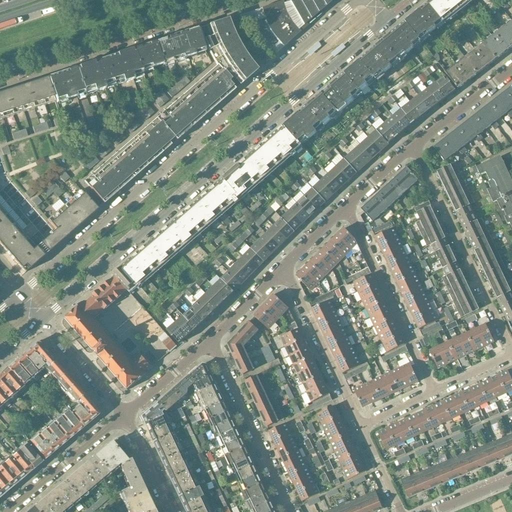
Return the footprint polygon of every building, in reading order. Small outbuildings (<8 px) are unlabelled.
[(283,47),(322,14),(320,12),(332,1),(331,0),(287,0),(261,9),(264,20),(265,21),(267,26),(269,30),(271,34),(274,38),(279,43),(283,47)] [(432,0),(429,3),(444,22),(471,0),(432,0)] [(422,40),(444,22),(429,3),(406,21),(422,40)] [(261,9),(240,16),(244,26),(264,20),(261,9)] [(228,19),(200,29),(204,40),(209,51),(214,61),(217,66),(228,56),(241,48),(240,46),(235,38),(231,29),(228,19)] [(422,40),(406,21),(382,42),(398,61),(422,41),(422,40)] [(511,21),(503,28),(511,40),(511,21)] [(511,40),(503,28),(493,35),(484,43),(497,59),(511,47),(511,40)] [(205,52),(197,29),(198,29),(172,37),(180,60),(205,52)] [(180,60),(172,37),(134,50),(141,72),(142,72),(162,65),(162,66),(180,60)] [(398,61),(382,42),(375,47),(361,60),(377,79),(398,61)] [(279,43),(269,51),(273,56),(283,47),(279,43)] [(484,43),(475,50),(465,58),(478,74),(497,59),(484,43)] [(217,66),(176,101),(84,182),(90,189),(103,204),(162,153),(160,150),(174,138),(176,141),(257,71),(250,63),(245,55),(241,48),(228,56),(217,66)] [(134,50),(124,53),(105,59),(114,86),(143,77),(142,72),(141,72),(134,50)] [(465,58),(456,65),(446,72),(459,88),(478,74),(465,58)] [(105,59),(95,62),(77,69),(85,94),(86,95),(114,86),(105,59)] [(377,79),(361,60),(346,73),(362,92),(377,79)] [(85,94),(77,69),(48,78),(57,103),(85,94)] [(362,92),(346,73),(331,86),(347,106),(362,93),(361,93),(362,92)] [(456,91),(444,77),(435,83),(447,98),(456,91)] [(47,78),(36,82),(44,106),(55,102),(47,78)] [(185,78),(167,93),(171,98),(189,82),(185,78)] [(44,106),(36,82),(26,85),(34,109),(44,106)] [(447,98),(435,83),(427,90),(438,104),(447,98)] [(34,109),(26,85),(15,89),(24,113),(34,109)] [(347,106),(331,86),(322,94),(339,113),(347,106)] [(24,113),(15,89),(5,92),(13,116),(24,113)] [(438,104),(427,90),(418,96),(430,111),(438,104)] [(168,100),(160,91),(151,99),(159,108),(168,100)] [(503,93),(498,97),(511,115),(511,109),(511,108),(511,97),(506,91),(504,92),(504,91),(502,93),(503,93)] [(13,116),(5,92),(0,93),(0,111),(3,120),(13,116)] [(339,113),(322,94),(307,107),(324,127),(339,113)] [(430,111),(418,96),(410,103),(421,117),(430,111)] [(491,102),(490,103),(501,117),(506,113),(510,117),(511,115),(498,97),(493,101),(493,100),(491,102)] [(86,100),(81,102),(89,129),(95,127),(86,100)] [(421,117),(410,103),(401,110),(413,124),(421,117)] [(487,106),(482,110),(496,128),(499,126),(495,122),(501,117),(490,103),(488,104),(486,105),(487,106)] [(146,104),(137,112),(145,121),(154,113),(146,104)] [(87,134),(79,107),(73,109),(81,136),(87,134)] [(302,145),(324,127),(307,107),(285,126),(302,145)] [(413,124),(401,110),(392,117),(405,131),(413,124)] [(475,115),(474,116),(485,130),(490,126),(494,130),(496,128),(482,110),(477,113),(475,114),(475,115)] [(127,119),(122,113),(116,119),(121,124),(127,119)] [(470,118),(466,122),(480,141),(483,139),(479,134),(485,130),(474,116),(472,117),(472,116),(470,118)] [(131,117),(122,125),(130,134),(139,126),(131,117)] [(405,131),(392,117),(384,124),(396,138),(405,131)] [(60,119),(53,121),(55,128),(62,125),(60,119)] [(459,127),(458,128),(469,143),(474,138),(478,143),(480,141),(466,122),(461,126),(460,125),(459,127)] [(46,123),(39,125),(41,132),(48,130),(46,123)] [(396,138),(384,124),(376,131),(388,145),(396,138)] [(41,132),(39,125),(32,128),(34,134),(41,132)] [(249,191),(302,145),(285,126),(114,275),(115,276),(127,290),(130,294),(201,232),(234,203),(236,205),(239,202),(238,201),(249,191)] [(454,131),(450,135),(464,153),(467,151),(463,147),(469,143),(458,128),(456,130),(456,129),(454,130),(454,131)] [(117,129),(108,137),(116,146),(125,139),(117,129)] [(25,130),(18,132),(20,139),(27,137),(25,130)] [(388,145),(376,131),(368,138),(380,152),(388,145)] [(20,139),(18,132),(11,134),(13,141),(20,139)] [(443,140),(442,141),(453,155),(458,151),(462,155),(464,153),(450,135),(445,138),(444,138),(443,139),(443,140)] [(380,152),(368,138),(360,145),(372,159),(380,152)] [(438,143),(433,147),(444,162),(450,157),(452,159),(454,157),(453,155),(442,141),(440,142),(438,143)] [(102,142),(93,150),(101,159),(110,151),(102,142)] [(372,159),(360,145),(352,152),(364,166),(372,159)] [(10,154),(7,147),(0,149),(3,156),(10,154)] [(364,166),(352,152),(344,160),(356,173),(364,166)] [(86,172),(98,162),(94,157),(82,168),(86,172)] [(511,181),(501,157),(477,169),(481,176),(486,174),(490,182),(488,183),(491,189),(487,190),(493,203),(494,204),(497,202),(501,209),(502,211),(503,210),(507,218),(505,219),(506,221),(508,225),(510,224),(511,227),(511,181)] [(356,173),(344,160),(336,167),(349,181),(356,173)] [(455,163),(436,172),(437,175),(436,175),(437,176),(438,176),(440,180),(459,171),(455,163)] [(349,181),(336,167),(328,174),(341,188),(349,181)] [(403,171),(399,175),(412,190),(414,187),(413,185),(418,180),(406,168),(405,169),(404,169),(402,170),(403,171)] [(459,171),(440,180),(442,185),(441,185),(442,187),(443,186),(443,188),(462,179),(459,171)] [(64,183),(69,178),(64,173),(59,178),(64,183)] [(341,188),(328,174),(320,182),(333,195),(341,188)] [(394,178),(392,180),(393,180),(391,182),(403,194),(408,190),(410,192),(412,190),(399,175),(394,179),(394,178)] [(462,179),(443,188),(445,190),(444,191),(445,192),(447,196),(466,187),(462,179)] [(333,195),(320,182),(312,189),(325,202),(333,195)] [(388,184),(383,188),(397,203),(399,201),(397,199),(403,194),(391,182),(389,183),(389,182),(387,184),(388,184)] [(53,193),(58,188),(53,183),(48,187),(53,193)] [(47,198),(53,193),(48,187),(42,192),(47,198)] [(466,187),(447,196),(450,201),(449,201),(450,202),(451,204),(470,195),(466,187)] [(379,192),(377,193),(378,194),(376,195),(388,208),(393,203),(395,205),(397,203),(383,188),(379,192)] [(34,195),(30,189),(24,194),(29,199),(34,195)] [(325,202),(312,189),(305,196),(317,210),(325,202)] [(81,191),(72,198),(89,217),(97,210),(81,191)] [(373,198),(368,202),(382,217),(384,215),(382,213),(388,208),(376,195),(374,197),(374,196),(372,198),(373,198)] [(470,195),(451,204),(452,206),(451,206),(452,208),(453,207),(455,212),(469,205),(474,203),(470,195)] [(317,210),(305,196),(297,204),(310,217),(317,210)] [(41,203),(37,197),(31,202),(36,207),(41,203)] [(89,217),(72,198),(64,206),(80,225),(89,217)] [(252,213),(261,205),(258,202),(249,210),(252,213)] [(364,206),(362,207),(362,208),(361,209),(372,222),(378,217),(380,219),(382,217),(368,202),(364,206)] [(414,209),(416,213),(431,206),(429,202),(414,209)] [(310,217),(297,204),(289,211),(302,225),(310,217)] [(469,205),(455,212),(459,220),(473,213),(469,205)] [(80,225),(64,206),(55,213),(72,232),(80,225)] [(251,215),(243,206),(239,210),(244,216),(239,220),(242,223),(251,215)] [(431,206),(416,213),(420,221),(435,214),(432,210),(433,209),(433,208),(432,208),(431,206)] [(502,211),(501,209),(497,211),(503,222),(506,221),(505,219),(507,218),(503,210),(502,211)] [(302,225),(289,211),(281,219),(294,232),(302,225)] [(72,232),(55,213),(47,220),(55,230),(63,240),(72,232)] [(473,213),(459,220),(462,228),(477,221),(473,213)] [(435,214),(420,221),(416,223),(419,231),(438,222),(437,220),(438,220),(437,219),(435,214)] [(0,235),(14,223),(7,215),(0,221),(0,235)] [(294,232),(281,219),(273,226),(287,240),(294,232)] [(477,221),(462,228),(465,232),(464,233),(465,234),(466,235),(485,226),(482,219),(477,221)] [(231,232),(240,225),(238,222),(229,229),(231,232)] [(390,222),(372,230),(374,235),(392,226),(390,222)] [(438,222),(419,231),(423,239),(442,230),(440,226),(441,225),(440,224),(439,224),(438,222)] [(0,245),(3,248),(22,231),(14,223),(0,235),(0,245)] [(287,240),(273,226),(266,234),(279,247),(287,240)] [(485,226),(466,235),(467,238),(466,238),(467,239),(468,239),(470,243),(489,234),(485,226)] [(393,228),(375,237),(379,246),(397,238),(393,228)] [(344,229),(337,236),(351,250),(357,244),(354,239),(344,229)] [(44,257),(55,247),(63,240),(55,230),(47,238),(36,248),(44,257)] [(442,230),(423,239),(427,247),(431,245),(446,238),(445,236),(445,234),(444,235),(442,230)] [(10,257),(29,240),(22,231),(3,248),(10,257)] [(217,245),(226,237),(223,234),(214,242),(217,245)] [(279,247),(266,234),(258,241),(271,255),(279,247)] [(489,234),(470,243),(472,248),(471,248),(472,250),(473,249),(473,251),(492,241),(489,234)] [(337,236),(330,242),(344,257),(351,250),(337,236)] [(397,238),(379,246),(384,256),(402,247),(397,238)] [(446,238),(431,245),(435,252),(449,246),(446,238)] [(28,255),(36,248),(29,240),(10,257),(17,264),(28,255)] [(271,255),(258,241),(251,249),(264,262),(271,255)] [(492,241),(473,251),(475,253),(474,254),(475,255),(477,258),(496,249),(492,241)] [(330,242),(323,249),(338,263),(344,257),(330,242)] [(449,246),(435,252),(439,261),(453,254),(452,252),(453,251),(452,250),(449,246)] [(402,247),(384,256),(388,265),(406,256),(402,247)] [(44,257),(36,248),(28,255),(17,264),(25,273),(44,257)] [(264,262),(251,249),(243,257),(256,270),(264,262)] [(323,249),(317,256),(331,270),(338,263),(323,249)] [(496,249),(477,258),(480,264),(479,264),(480,265),(481,266),(500,257),(496,249)] [(453,254),(439,261),(442,268),(457,261),(455,257),(455,255),(454,256),(453,254)] [(317,256),(310,263),(324,277),(331,270),(317,256)] [(406,256),(388,265),(392,274),(410,265),(406,256)] [(256,270),(243,257),(235,265),(249,278),(256,270)] [(500,257),(481,266),(482,269),(481,269),(482,271),(483,270),(485,275),(504,266),(500,257)] [(457,261),(442,268),(446,276),(461,269),(457,261)] [(310,263),(303,270),(317,284),(324,277),(310,263)] [(249,278),(235,265),(228,272),(241,285),(249,278)] [(410,265),(392,274),(397,283),(415,275),(410,265)] [(504,266),(485,275),(487,280),(486,280),(487,281),(488,281),(489,284),(508,274),(504,266)] [(344,279),(346,284),(370,272),(368,268),(344,279)] [(461,269),(446,276),(442,278),(445,286),(464,277),(462,273),(463,273),(462,271),(462,272),(461,269)] [(303,270),(296,277),(310,291),(317,284),(303,270)] [(241,285),(228,272),(221,280),(234,293),(241,285)] [(508,274),(489,284),(490,285),(489,285),(490,286),(492,291),(507,284),(511,282),(508,274)] [(371,275),(353,283),(357,292),(375,283),(371,275)] [(415,275),(397,283),(401,292),(419,284),(415,275)] [(129,361),(113,342),(93,320),(127,290),(115,276),(85,302),(84,301),(64,318),(127,390),(149,372),(148,371),(152,368),(138,352),(129,361)] [(464,277),(445,286),(449,294),(468,285),(467,283),(468,283),(467,282),(466,282),(464,277)] [(234,293),(221,280),(213,287),(226,300),(234,293)] [(375,283),(357,292),(361,301),(380,292),(375,283)] [(419,284),(401,292),(406,302),(424,293),(419,284)] [(507,284),(492,291),(495,295),(494,296),(494,297),(495,297),(496,299),(511,292),(507,284)] [(468,285),(449,294),(453,302),(472,293),(470,289),(470,288),(470,287),(469,287),(468,285)] [(226,300),(213,287),(206,294),(218,308),(226,300)] [(333,291),(308,302),(310,307),(335,295),(333,291)] [(380,292),(361,301),(366,309),(384,301),(380,292)] [(511,294),(511,292),(496,299),(500,306),(511,300),(511,294)] [(424,293),(406,302),(410,311),(428,302),(424,293)] [(472,293),(453,302),(456,310),(476,301),(475,299),(475,297),(474,298),(472,293)] [(218,308),(206,294),(198,302),(211,315),(218,308)] [(274,295),(267,302),(281,316),(288,308),(274,295)] [(329,300),(311,309),(316,318),(334,310),(329,300)] [(511,300),(500,306),(504,314),(511,310),(511,300)] [(384,301),(366,309),(370,318),(388,309),(384,301)] [(476,301),(456,310),(461,318),(480,309),(477,304),(478,304),(477,303),(476,301)] [(211,315),(198,302),(190,309),(203,323),(211,315)] [(267,302),(260,309),(275,323),(281,316),(267,302)] [(428,302),(410,311),(414,320),(432,311),(428,302)] [(203,323),(190,309),(183,316),(195,330),(203,323)] [(260,309),(254,316),(268,330),(275,323),(260,309)] [(388,309),(370,318),(374,327),(392,318),(388,309)] [(334,310),(316,318),(320,328),(338,319),(334,310)] [(432,311),(414,320),(419,330),(437,321),(432,311)] [(195,330),(183,316),(175,323),(187,337),(195,330)] [(392,318),(374,327),(378,335),(396,327),(392,318)] [(338,319),(320,328),(325,337),(343,328),(338,319)] [(249,322),(242,329),(252,338),(259,331),(249,322)] [(283,328),(286,332),(297,327),(295,322),(283,328)] [(187,337),(175,323),(167,330),(179,344),(187,337)] [(423,335),(440,327),(438,323),(420,332),(422,336),(423,335)] [(485,324),(476,329),(484,347),(494,342),(485,324)] [(396,327),(378,335),(382,344),(400,336),(396,327)] [(343,328),(325,337),(329,346),(347,338),(343,328)] [(242,329),(235,336),(245,346),(252,338),(242,329)] [(298,329),(287,334),(280,338),(284,347),(302,339),(298,329)] [(484,347),(476,329),(466,333),(475,351),(484,347)] [(475,351),(466,333),(457,338),(466,356),(475,351)] [(436,339),(434,334),(425,338),(423,335),(422,336),(418,338),(419,341),(422,340),(425,346),(429,344),(428,342),(431,342),(436,339)] [(176,346),(168,336),(161,342),(170,352),(176,346)] [(235,336),(228,344),(233,356),(246,351),(244,347),(245,346),(235,336)] [(400,336),(382,344),(386,353),(404,345),(400,336)] [(347,338),(329,346),(333,355),(351,347),(347,338)] [(466,356),(457,338),(448,342),(457,360),(466,356)] [(302,339),(284,347),(289,356),(307,348),(302,339)] [(457,360),(448,342),(439,346),(447,365),(457,360)] [(35,344),(29,349),(45,366),(47,368),(47,369),(55,362),(39,344),(35,344)] [(261,349),(263,354),(271,351),(268,345),(261,349)] [(439,346),(429,351),(438,369),(447,365),(439,346)] [(351,347),(333,355),(338,365),(356,356),(351,347)] [(405,347),(381,358),(383,363),(407,351),(405,347)] [(307,348),(289,356),(293,366),(311,357),(307,348)] [(29,349),(22,355),(37,373),(45,366),(29,349)] [(246,351),(233,356),(238,366),(250,360),(246,351)] [(271,351),(263,354),(268,363),(275,360),(271,351)] [(22,355),(14,362),(30,379),(37,373),(22,355)] [(356,356),(338,365),(342,374),(360,365),(356,356)] [(311,357),(293,366),(298,375),(316,366),(311,357)] [(250,360),(238,366),(242,375),(254,370),(250,360)] [(14,362),(6,369),(22,386),(30,379),(14,362)] [(65,373),(55,362),(47,369),(47,368),(45,370),(49,375),(55,382),(65,373)] [(410,363),(400,368),(409,386),(418,381),(410,363)] [(202,365),(190,376),(196,382),(191,386),(191,387),(193,389),(195,393),(215,383),(206,365),(202,365)] [(368,365),(343,376),(345,381),(370,369),(368,365)] [(316,366),(298,375),(302,384),(320,375),(316,366)] [(409,386),(400,368),(391,372),(399,390),(409,386)] [(6,369),(0,374),(0,376),(15,394),(23,388),(22,386),(6,369)] [(511,380),(507,371),(498,376),(506,394),(511,390),(511,380)] [(399,390),(391,372),(382,377),(390,395),(399,390)] [(74,384),(65,373),(55,382),(56,382),(54,384),(63,394),(74,384)] [(262,373),(245,381),(249,390),(267,382),(262,373)] [(320,375),(302,384),(306,393),(324,385),(320,375)] [(0,376),(0,391),(8,401),(15,394),(0,376)] [(188,388),(190,387),(190,388),(191,387),(191,386),(196,382),(190,376),(175,389),(182,398),(187,393),(188,388)] [(498,376),(488,380),(497,398),(506,394),(498,376)] [(390,395),(382,377),(372,381),(381,399),(390,395)] [(488,380),(479,384),(488,402),(497,398),(488,380)] [(381,399),(372,381),(363,385),(372,404),(381,399)] [(267,382),(249,390),(254,400),(271,392),(267,382)] [(215,383),(195,393),(199,401),(219,392),(215,383)] [(83,395),(74,384),(63,394),(70,402),(74,402),(83,395)] [(479,384),(470,389),(479,407),(488,402),(479,384)] [(324,385),(306,393),(311,403),(329,394),(324,385)] [(372,404),(363,385),(354,390),(362,408),(372,404)] [(167,411),(182,398),(175,389),(159,402),(167,411)] [(470,389),(461,393),(469,411),(479,407),(470,389)] [(219,392),(199,401),(203,411),(223,401),(219,392)] [(271,392),(254,400),(258,409),(275,401),(271,392)] [(461,393),(452,397),(460,415),(469,411),(461,393)] [(98,411),(83,395),(74,402),(76,405),(77,404),(91,421),(98,415),(98,411)] [(330,396),(305,408),(308,412),(332,401),(330,396)] [(452,397),(442,402),(451,420),(460,415),(452,397)] [(203,411),(199,401),(197,402),(201,412),(204,411),(208,420),(227,410),(223,401),(203,411)] [(275,401),(258,409),(262,418),(279,410),(275,401)] [(159,402),(151,409),(143,417),(145,423),(166,414),(167,411),(159,402)] [(442,402),(433,406),(442,424),(451,420),(442,402)] [(91,421),(77,404),(76,405),(68,411),(70,413),(82,428),(91,421)] [(317,415),(321,424),(339,416),(335,406),(317,415)] [(433,406),(424,411),(433,429),(442,424),(433,406)] [(70,413),(68,411),(66,409),(58,416),(74,435),(82,428),(70,413)] [(227,410),(208,420),(212,429),(232,419),(227,410)] [(279,410),(262,418),(267,427),(284,419),(279,410)] [(424,411),(415,415),(423,433),(433,429),(424,411)] [(166,414),(145,423),(150,432),(170,424),(166,414)] [(194,415),(192,416),(189,418),(192,426),(197,423),(194,415)] [(415,415),(406,419),(414,437),(423,433),(415,415)] [(74,435),(58,416),(51,422),(53,424),(67,441),(74,435)] [(339,416),(321,424),(326,434),(344,425),(339,416)] [(216,438),(236,428),(232,419),(212,429),(216,438)] [(406,419),(396,424),(405,442),(414,437),(406,419)] [(67,441),(53,424),(51,422),(43,428),(59,447),(67,441)] [(286,423),(268,432),(273,441),(290,433),(286,423)] [(170,424),(150,432),(154,441),(174,432),(170,424)] [(396,424),(387,428),(396,446),(405,442),(396,424)] [(189,425),(185,427),(183,428),(187,437),(190,436),(193,434),(189,425)] [(344,425),(326,434),(330,443),(348,434),(344,425)] [(59,447),(43,428),(28,441),(44,460),(59,447)] [(240,438),(236,428),(216,438),(221,447),(240,438)] [(386,451),(396,446),(387,428),(377,433),(386,451)] [(174,432),(154,441),(158,450),(178,441),(174,432)] [(290,433),(273,441),(277,450),(294,441),(290,433)] [(197,436),(201,445),(206,443),(202,434),(197,436)] [(348,434),(330,443),(334,452),(352,444),(348,434)] [(511,434),(503,438),(511,455),(511,454),(511,434)] [(240,438),(221,447),(225,456),(245,447),(240,438)] [(503,438),(494,442),(501,459),(511,455),(503,438)] [(130,461),(125,450),(120,441),(116,439),(103,450),(118,468),(120,468),(127,462),(130,461)] [(44,460),(28,441),(17,450),(33,469),(44,460)] [(178,441),(158,450),(162,459),(182,450),(178,441)] [(294,441),(277,450),(281,458),(298,450),(294,441)] [(494,442),(484,446),(492,463),(501,459),(494,442)] [(352,444),(334,452),(339,461),(357,453),(352,444)] [(484,446),(475,450),(482,467),(492,463),(484,446)] [(245,447),(225,456),(229,465),(249,456),(245,447)] [(33,469),(17,450),(9,457),(25,476),(33,469)] [(118,468),(103,450),(95,457),(110,475),(118,468)] [(182,450),(162,459),(167,468),(187,459),(182,450)] [(298,450),(281,458),(285,467),(302,459),(298,450)] [(475,450),(466,453),(473,471),(482,467),(475,450)] [(206,455),(210,463),(214,461),(210,453),(206,455)] [(357,453),(339,461),(343,470),(361,462),(357,453)] [(466,453),(457,457),(464,475),(473,471),(466,453)] [(249,456),(229,465),(233,474),(253,465),(249,456)] [(25,476),(9,457),(2,463),(18,482),(25,476)] [(110,475),(95,457),(87,463),(102,482),(110,475)] [(457,457),(447,461),(455,479),(464,475),(457,457)] [(187,459),(167,468),(171,478),(191,468),(187,459)] [(302,459),(285,467),(289,476),(306,467),(302,459)] [(140,482),(139,480),(130,461),(127,462),(120,468),(129,487),(140,482)] [(218,470),(214,461),(210,463),(214,472),(218,470)] [(447,461),(438,465),(445,483),(455,479),(447,461)] [(361,462),(343,470),(348,480),(366,472),(361,462)] [(18,482),(2,463),(0,464),(0,476),(10,489),(18,482)] [(102,482),(87,463),(79,470),(94,488),(102,482)] [(253,465),(233,474),(238,483),(258,474),(253,465)] [(438,465),(429,469),(436,486),(445,483),(438,465)] [(306,467),(289,476),(293,484),(310,476),(306,467)] [(191,468),(171,478),(175,486),(195,477),(191,468)] [(429,469),(420,473),(427,490),(436,486),(429,469)] [(94,488),(79,470),(72,476),(87,495),(94,488)] [(222,478),(218,470),(214,472),(218,480),(222,478)] [(420,473),(410,476),(418,494),(427,490),(420,473)] [(258,474),(238,483),(242,492),(262,483),(258,474)] [(327,479),(325,474),(320,476),(321,479),(315,482),(316,484),(322,481),(327,479)] [(10,489),(0,476),(0,491),(2,495),(10,489)] [(87,495),(72,476),(64,483),(79,501),(87,495)] [(310,476),(293,484),(297,493),(315,485),(310,476)] [(408,498),(418,494),(410,476),(400,481),(408,498)] [(195,477),(175,486),(179,496),(199,486),(195,477)] [(123,488),(121,482),(119,478),(117,479),(115,481),(119,490),(123,488)] [(145,492),(140,482),(129,487),(129,488),(120,493),(119,494),(123,503),(145,492)] [(79,501),(64,483),(56,489),(71,508),(79,501)] [(262,483),(242,492),(246,501),(266,492),(262,483)] [(315,485),(297,493),(302,502),(319,494),(315,485)] [(199,486),(179,496),(184,505),(204,495),(199,486)] [(66,511),(71,508),(56,489),(49,495),(62,511),(66,511)] [(375,491),(366,495),(372,511),(374,511),(382,509),(375,491)] [(127,511),(149,501),(145,492),(123,503),(127,511)] [(266,492),(246,501),(250,510),(270,501),(266,492)] [(62,511),(49,495),(41,502),(49,511),(62,511)] [(204,495),(184,505),(187,511),(191,511),(208,505),(204,495)] [(372,511),(366,495),(356,499),(361,511),(372,511)] [(102,498),(94,504),(98,508),(105,501),(102,498)] [(361,511),(356,499),(347,503),(351,511),(361,511)] [(150,511),(153,511),(149,501),(127,511),(150,511)] [(270,511),(274,510),(270,501),(250,510),(250,511),(270,511)] [(49,511),(41,502),(33,508),(36,511),(49,511)] [(114,507),(112,502),(106,505),(108,510),(114,507)] [(351,511),(347,503),(338,507),(339,511),(351,511)]
